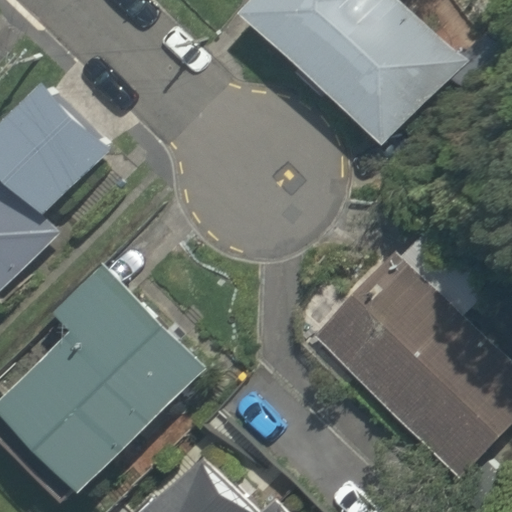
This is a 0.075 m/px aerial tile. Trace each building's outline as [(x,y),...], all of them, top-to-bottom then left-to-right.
[(450,0),(262,0),(247,18),(376,131),(473,20),(450,0)] [(0,289),(68,228),(47,205),(110,147),(39,69),(0,105),(0,166),(5,171),(0,175),(0,289)] [(511,355),(465,311),(503,272),(427,200),(303,328),(451,470),(511,405),(511,355)] [(96,254),(40,310),(54,324),(0,377),(0,400),(75,476),(196,356),(96,254)] [(392,511),(260,375),(227,406),(328,511),(392,511)] [(287,511),(257,483),(246,494),(194,443),(128,511),(287,511)]
